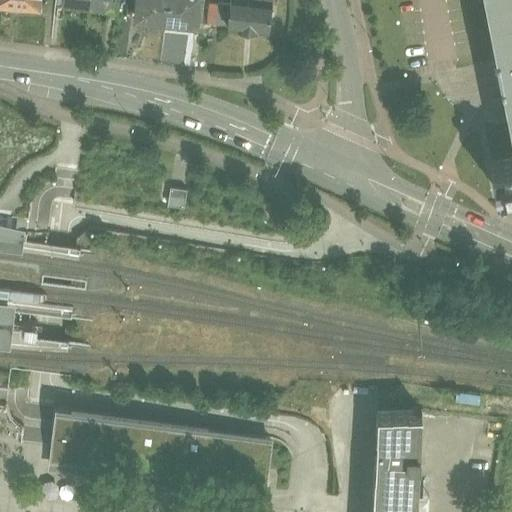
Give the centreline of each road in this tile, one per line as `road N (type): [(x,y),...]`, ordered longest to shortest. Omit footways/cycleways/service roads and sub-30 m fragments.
road 1 (secondary): [(345,177),(153,93),(0,67)]
road 2 (secondary): [(511,253),(345,177)]
road 3 (unclassified): [(337,0),(358,140),(345,177)]
road 4 (residential): [(358,390),(346,511)]
